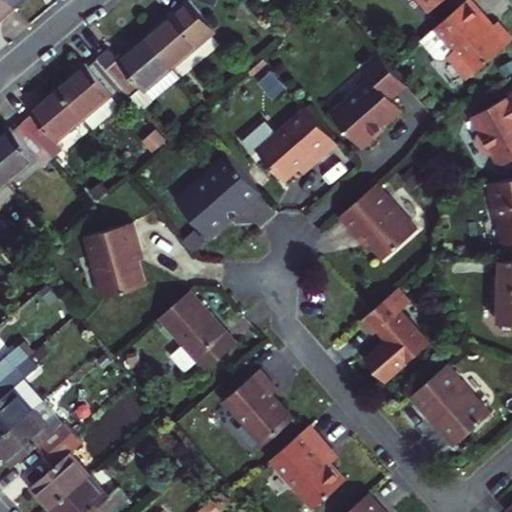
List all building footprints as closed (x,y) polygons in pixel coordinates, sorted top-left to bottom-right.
[(0,0),(0,15),(12,6),(6,0),(0,0)] [(194,0),(153,36),(178,66),(231,20),(213,0),(194,0)] [(421,0),(430,10),(441,0),(421,0)] [(478,0),(466,0),(438,25),(458,48),(451,54),(470,76),(511,39),(511,33),(499,19),(494,23),(489,17),(491,15),(478,0)] [(458,48),(438,25),(421,40),(441,63),(451,54),(458,48)] [(178,66),(153,36),(125,59),(114,45),(100,56),(136,98),(148,87),(150,89),(178,66)] [(392,65),(371,41),(357,53),(366,65),(340,87),(341,88),(326,101),(363,145),(405,108),(395,97),(409,85),(392,65)] [(85,117),(97,130),(136,98),(100,56),(88,66),(86,63),(59,86),(85,117)] [(187,77),(178,66),(150,89),(148,87),(136,98),(147,111),(187,77)] [(55,141),(85,117),(59,86),(32,108),(34,111),(20,122),(53,160),(63,151),(55,141)] [(511,93),(469,118),(475,129),(472,131),(470,138),(477,150),(482,152),(486,150),(490,158),(495,159),(511,149),(511,93)] [(341,145),(311,110),(285,132),(284,133),(285,133),(263,152),(289,181),(314,160),(319,165),(341,145)] [(285,133),(284,133),(285,132),(276,121),(253,141),(263,152),(285,133)] [(8,129),(0,135),(0,175),(7,184),(34,160),(42,170),(53,160),(20,122),(10,131),(8,129)] [(212,235),(264,191),(229,151),(177,196),(212,235)] [(0,217),(21,200),(7,184),(0,175),(0,240),(6,235),(0,228),(0,217)] [(511,178),(493,182),(496,211),(501,210),(505,240),(511,238),(511,178)] [(378,184),(340,215),(358,236),(362,232),(385,259),(418,230),(378,184)] [(142,223),(93,234),(106,294),(149,285),(141,248),(147,246),(142,223)] [(196,230),(185,239),(194,251),(206,241),(196,230)] [(511,262),(501,262),(501,276),(496,277),(494,305),(499,306),(498,323),(511,324),(511,262)] [(192,285),(162,311),(208,363),(238,337),(202,295),(201,296),(192,285)] [(368,313),(363,318),(376,333),(380,330),(390,342),(370,358),(387,378),(433,340),(406,307),(413,301),(400,286),(368,313)] [(0,375),(29,351),(19,340),(0,355),(0,375)] [(0,431),(43,396),(24,374),(39,362),(29,351),(0,375),(0,431)] [(492,411),(449,362),(411,394),(454,445),(492,411)] [(263,366),(228,396),(266,442),(297,415),(275,390),(280,385),(263,366)] [(43,396),(0,431),(0,445),(13,460),(35,441),(45,453),(72,430),(43,396)] [(310,419),(270,453),(313,503),(345,475),(323,449),(330,443),(310,419)] [(30,482),(50,504),(90,470),(71,448),(80,440),(72,430),(45,453),(53,462),(30,482)] [(50,504),(56,511),(85,511),(91,507),(95,511),(109,511),(128,496),(118,484),(109,492),(90,470),(50,504)] [(366,489),(339,511),(377,511),(373,506),(377,503),(366,489)] [(222,511),(224,511),(212,496),(194,511),(222,511)] [(503,511),(511,511),(511,499),(501,509),(503,511)]
